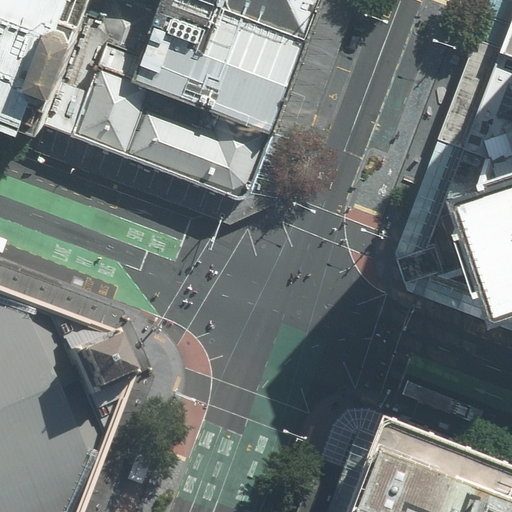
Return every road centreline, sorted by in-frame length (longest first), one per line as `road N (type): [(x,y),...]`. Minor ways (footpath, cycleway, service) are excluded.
road 1 (tertiary): [(294,315),(321,207),(401,0)]
road 2 (secondary): [(0,202),(294,315)]
road 3 (secondary): [(294,315),(418,361),(511,370)]
road 4 (tertiary): [(217,511),(294,315)]
